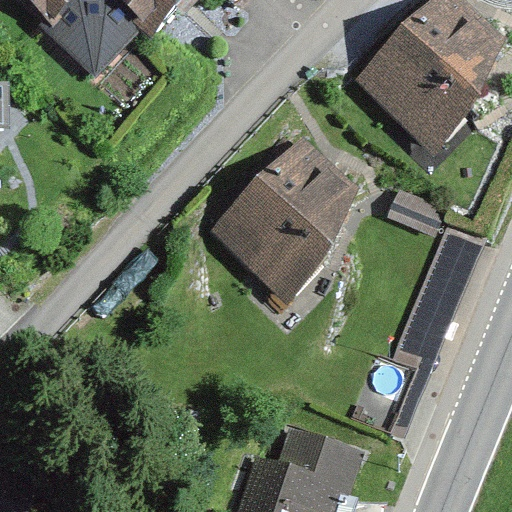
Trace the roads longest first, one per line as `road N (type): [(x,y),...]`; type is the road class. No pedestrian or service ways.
road 1 (residential): [(344,0),(0,381)]
road 2 (tertiary): [(442,511),(511,337)]
